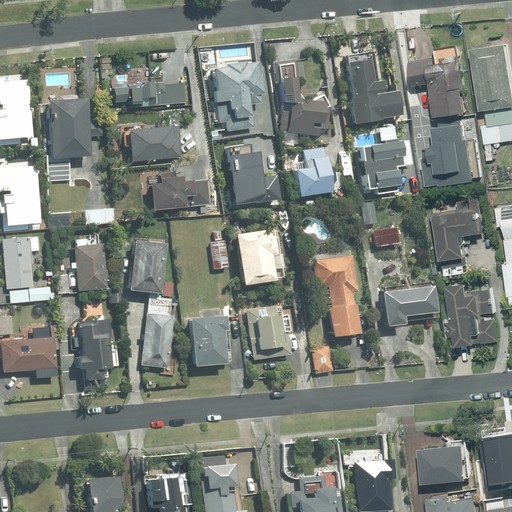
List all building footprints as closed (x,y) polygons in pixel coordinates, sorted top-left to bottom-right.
[(511,69),(508,42),(471,48),(481,109),(486,108),(489,125),(511,121),(511,69)] [(430,57),(409,60),(413,84),(430,81),(436,116),(466,111),(462,89),(465,88),(460,53),(441,56),(442,61),(431,63),(430,57)] [(308,101),(299,100),(292,59),(269,63),(278,122),(277,131),(314,136),(316,136),(317,111),(325,106),(319,95),(308,101)] [(365,59),(343,63),(349,98),(345,99),(348,123),(397,115),(393,91),(379,93),(377,80),(368,82),(365,59)] [(257,65),(207,72),(210,89),(206,89),(208,108),(212,108),(215,127),(222,126),(223,133),(252,129),(249,108),(263,106),(257,65)] [(0,79),(0,145),(17,144),(16,138),(24,137),(21,105),(19,105),(16,80),(0,82),(0,79)] [(125,102),(126,108),(182,103),(180,83),(160,85),(160,82),(109,87),(110,103),(125,102)] [(81,98),(43,100),(47,156),(43,156),(44,180),(67,178),(66,157),(85,156),(81,98)] [(99,121),(89,121),(90,137),(99,136),(99,121)] [(421,163),(425,186),(472,179),(467,140),(461,141),(458,125),(428,129),(430,146),(423,147),(425,162),(421,163)] [(176,126),(123,131),(126,161),(174,157),(173,146),(178,145),(176,126)] [(401,140),(355,147),(362,190),(372,188),(373,194),(395,191),(391,166),(405,164),(401,140)] [(327,192),(319,148),(300,151),(303,168),(290,170),(294,197),(327,192)] [(230,155),(236,204),(281,198),(278,175),(264,177),(261,151),(230,155)] [(8,165),(0,165),(0,191),(5,191),(5,195),(0,195),(0,223),(1,231),(25,229),(24,224),(32,223),(28,167),(8,168),(8,165)] [(146,185),(148,210),(208,204),(206,180),(178,182),(177,176),(169,177),(169,173),(158,174),(158,178),(154,178),(155,184),(146,185)] [(416,175),(407,176),(409,196),(419,195),(416,175)] [(460,209),(432,213),(435,235),(437,235),(443,268),(467,264),(463,242),(466,242),(465,234),(482,231),(479,214),(481,213),(479,198),(459,201),(460,209)] [(371,202),(357,204),(360,225),(374,224),(371,202)] [(511,204),(496,207),(499,225),(505,225),(507,239),(511,237),(511,204)] [(111,209),(82,211),(83,225),(112,223),(111,209)] [(301,225),(301,226),(301,228),(301,230),(302,231),(303,233),(304,234),(306,235),(308,236),(309,236),(311,236),(313,236),(315,236),(316,235),(318,234),(319,232),(320,231),(321,229),(321,228),(321,226),(321,224),(321,222),(320,221),(319,219),(317,218),(316,217),(314,216),(313,216),(311,216),(309,216),(307,216),(306,217),(304,218),(303,219),(302,221),(301,222),(301,224),(301,225)] [(394,228),(370,231),(372,246),(396,243),(394,228)] [(267,229),(231,235),(238,285),(269,280),(265,256),(271,255),(267,229)] [(215,243),(207,244),(211,271),(226,269),(221,232),(214,233),(215,243)] [(35,237),(0,239),(0,245),(3,289),(30,287),(27,252),(36,251),(35,237)] [(159,244),(129,241),(124,290),(154,293),(159,244)] [(99,243),(70,245),(74,291),(103,289),(99,243)] [(349,254),(310,261),(314,288),(325,287),(329,307),(323,308),(328,337),(356,333),(349,293),(355,292),(349,254)] [(65,275),(54,276),(55,294),(66,293),(65,275)] [(170,282),(160,281),(158,297),(168,298),(170,282)] [(466,282),(447,285),(452,319),(448,319),(452,345),(475,341),(474,333),(480,332),(482,342),(500,340),(497,318),(485,320),(485,317),(479,318),(478,314),(495,311),(491,288),(474,291),(475,293),(468,294),(466,282)] [(427,286),(378,292),(382,326),(400,324),(399,316),(431,312),(427,286)] [(47,287),(26,289),(27,302),(48,300),(47,287)] [(117,292),(107,293),(108,307),(118,307),(117,292)] [(168,299),(145,297),(138,365),(165,367),(170,316),(167,315),(168,299)] [(274,305),(244,310),(251,360),(289,354),(283,315),(275,316),(274,305)] [(220,316),(185,320),(189,365),(220,363),(217,331),(222,330),(220,316)] [(0,337),(0,335),(0,333),(9,333),(8,317),(0,317),(0,337)] [(106,319),(75,321),(78,356),(71,356),(72,369),(79,368),(81,390),(103,388),(102,368),(104,368),(102,339),(107,338),(106,319)] [(48,337),(0,341),(0,372),(30,370),(31,378),(51,376),(48,337)] [(326,346),(308,349),(313,374),(330,371),(326,346)] [(511,435),(481,440),(488,492),(511,488),(511,435)] [(464,441),(420,445),(423,480),(467,476),(464,441)] [(384,460),(350,462),(353,510),(360,509),(359,511),(381,511),(382,508),(386,508),(384,460)] [(231,511),(228,464),(197,466),(200,511),(231,511)] [(154,477),(143,478),(146,506),(155,505),(155,511),(179,511),(179,502),(183,502),(180,470),(154,472),(154,477)] [(109,511),(103,507),(113,496),(111,475),(81,477),(83,511),(109,511)] [(296,489),(286,490),(287,511),(336,511),(335,486),(322,487),(321,475),(295,477),(296,489)] [(448,493),(427,496),(429,511),(477,511),(475,495),(449,499),(448,493)] [(511,511),(511,502),(485,508),(485,511),(511,511)]
